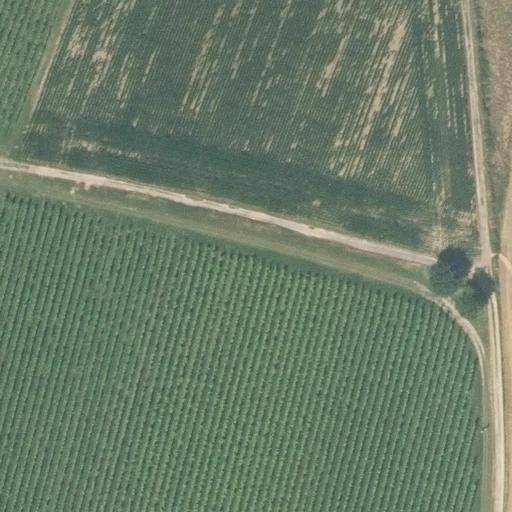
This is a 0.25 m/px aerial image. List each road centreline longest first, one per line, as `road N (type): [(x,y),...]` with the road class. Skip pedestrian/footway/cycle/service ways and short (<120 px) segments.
road 1 (track): [(487,277),(172,193),(0,163)]
road 2 (track): [(486,254),(463,0)]
road 3 (track): [(493,511),(500,446),(487,277)]
